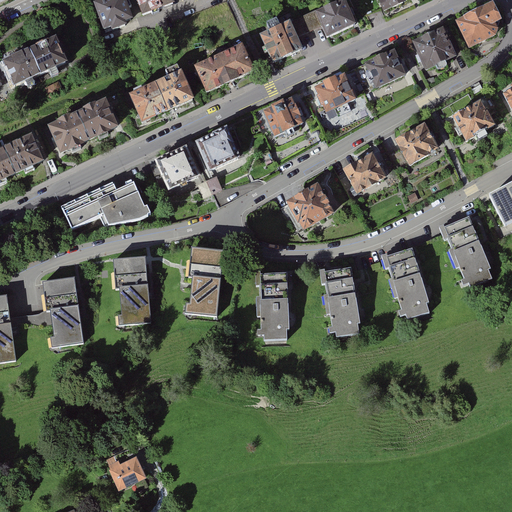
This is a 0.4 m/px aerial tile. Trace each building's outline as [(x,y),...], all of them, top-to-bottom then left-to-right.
[(123,0),(109,0),(91,7),(101,34),(132,23),(123,0)] [(170,0),(133,0),(140,19),(173,7),(170,0)] [(412,0),(375,0),(382,15),(412,1),(412,0)] [(343,1),(314,15),(326,40),(355,27),(343,1)] [(492,5),(455,24),(469,52),(499,36),(494,28),(502,24),(492,5)] [(289,23),(257,38),(271,67),(302,52),(289,23)] [(443,30),(412,45),(425,74),(457,59),(443,30)] [(56,41),(0,65),(11,91),(67,66),(56,41)] [(240,48),(191,70),(204,98),(253,76),(240,48)] [(396,51),(364,66),(376,93),(408,78),(396,51)] [(179,75),(127,99),(139,126),(192,102),(179,75)] [(343,77),(313,91),(326,118),(356,104),(343,77)] [(60,86),(46,91),(50,101),(64,96),(60,86)] [(511,89),(501,95),(511,115),(511,89)] [(291,101),(261,114),(273,140),(303,126),(291,101)] [(102,102),(45,130),(59,158),(116,131),(102,102)] [(480,103),(451,120),(465,145),(494,128),(480,103)] [(424,127),(394,144),(408,170),(439,153),(424,127)] [(225,131),(193,146),(207,175),(239,159),(225,131)] [(29,137),(0,151),(0,184),(42,164),(29,137)] [(187,150),(151,167),(165,195),(200,178),(187,150)] [(371,155),(341,173),(356,198),(386,180),(371,155)] [(217,179),(197,188),(203,201),(222,192),(217,179)] [(511,185),(486,199),(502,229),(511,224),(511,185)] [(113,186),(60,210),(71,233),(102,219),(109,229),(124,226),(141,222),(149,218),(132,187),(117,195),(113,186)] [(316,187),(284,204),(301,234),(332,217),(316,187)] [(415,195),(406,199),(410,207),(419,202),(415,195)] [(468,221),(443,231),(469,292),(494,282),(468,221)] [(222,254),(192,251),(187,316),(217,318),(222,254)] [(412,251),(385,260),(405,322),(432,314),(412,251)] [(144,260),(114,263),(121,327),(151,324),(144,260)] [(350,270),(323,276),(336,342),(363,337),(350,270)] [(287,276),(259,277),(262,343),(290,341),(287,276)] [(73,280),(43,285),(54,350),(84,345),(73,280)] [(5,298),(0,298),(0,363),(15,361),(5,298)] [(146,477),(135,455),(118,463),(116,459),(106,464),(119,490),(146,477)]
